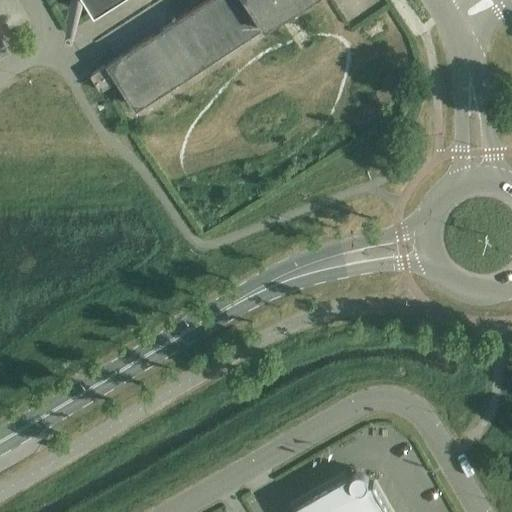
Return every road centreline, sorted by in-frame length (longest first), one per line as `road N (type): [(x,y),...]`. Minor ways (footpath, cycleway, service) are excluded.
road 1 (tertiary): [(0,443),(236,302)]
road 2 (unclassified): [(175,511),(357,406)]
road 3 (tertiary): [(426,223),(299,261),(241,291),(236,302)]
road 4 (tertiary): [(236,302),(247,306),(352,270),(433,265)]
road 5 (unclassified): [(478,511),(420,415),(388,398),(357,406)]
